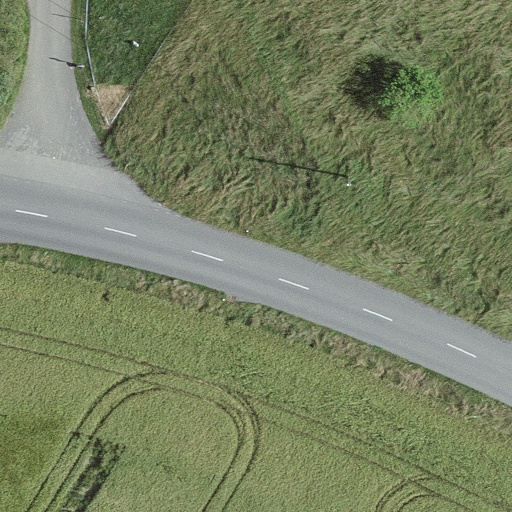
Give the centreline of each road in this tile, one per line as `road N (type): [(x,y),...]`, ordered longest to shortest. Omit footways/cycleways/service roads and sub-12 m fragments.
road 1 (tertiary): [(49,215),(244,267),(511,374)]
road 2 (unclassified): [(57,0),(49,215)]
